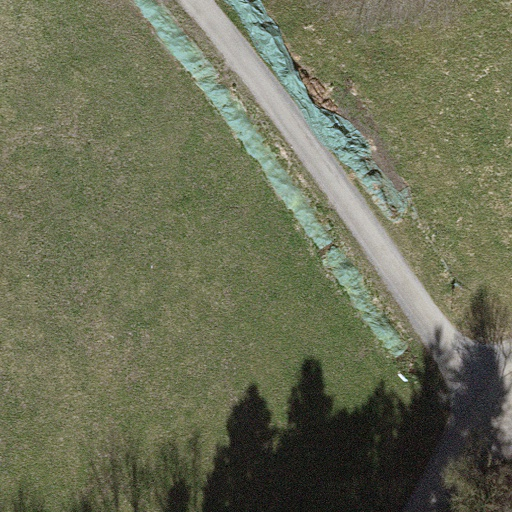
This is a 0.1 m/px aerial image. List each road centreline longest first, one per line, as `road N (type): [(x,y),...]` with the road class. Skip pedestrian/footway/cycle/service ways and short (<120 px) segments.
road 1 (track): [(195,0),(341,184),(455,354),(505,392)]
road 2 (track): [(425,511),(511,385)]
